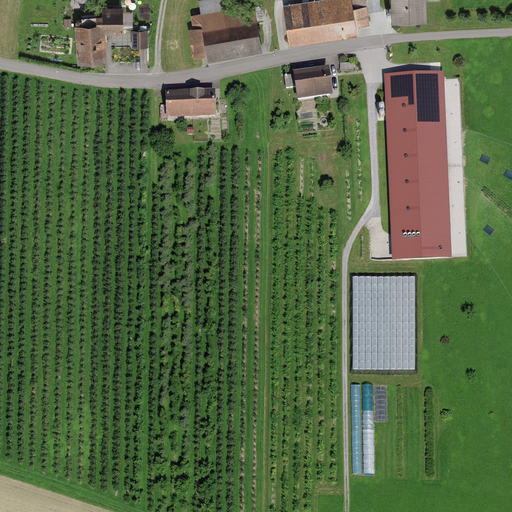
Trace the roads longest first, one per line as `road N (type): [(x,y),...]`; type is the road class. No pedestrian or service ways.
road 1 (unclassified): [(0,64),(158,81),(370,42),(511,32)]
road 2 (track): [(370,42),(375,194),(344,260),(347,511)]
